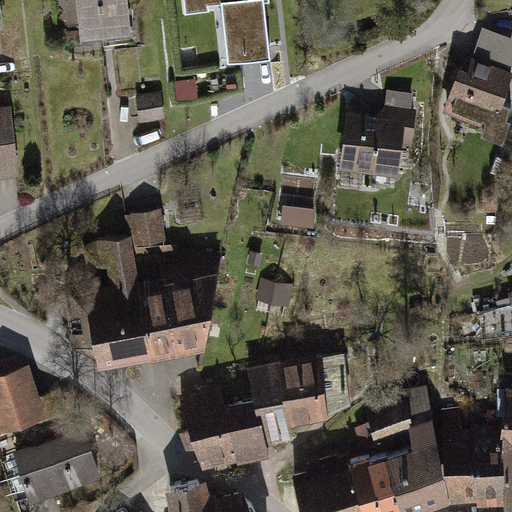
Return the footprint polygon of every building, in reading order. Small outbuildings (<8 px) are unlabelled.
[(129,0),(78,0),(83,37),(133,31),(129,0)] [(183,0),(185,11),(212,8),(211,2),(222,0),(229,59),(272,54),(265,0),(183,0)] [(511,34),(483,25),(474,53),(509,64),(511,54),(511,34)] [(511,65),(509,64),(474,53),(469,66),(459,63),(445,107),(485,120),(483,126),(500,132),(509,102),(501,99),(511,65)] [(388,87),(386,103),(412,106),(414,90),(388,87)] [(162,91),(137,95),(141,118),(166,114),(162,91)] [(377,112),(347,108),(340,164),(400,171),(404,143),(413,144),(417,106),(412,106),(386,103),(377,112)] [(0,172),(21,170),(12,104),(0,105),(0,172)] [(284,201),(282,221),(315,225),(318,205),(284,201)] [(112,279),(88,285),(100,360),(204,341),(222,250),(179,249),(179,240),(167,240),(165,207),(125,212),(129,231),(104,236),(78,248),(82,267),(109,263),(112,279)] [(296,284),(261,276),(257,297),(291,305),(296,284)] [(511,291),(507,345),(511,345),(511,382),(499,381),(494,424),(492,449),(511,450),(511,291)] [(282,361),(290,418),(352,403),(345,349),(282,361)] [(290,418),(282,361),(281,356),(249,363),(255,396),(228,399),(223,383),(180,392),(203,459),(274,446),(272,436),(292,432),(290,418)] [(31,361),(0,370),(0,428),(46,414),(31,361)] [(425,382),(361,402),(372,442),(405,432),(406,418),(406,415),(429,409),(425,382)] [(363,511),(441,489),(431,412),(406,418),(405,432),(405,443),(344,456),(343,451),(300,460),(304,474),(284,475),(294,511),(363,511)] [(511,493),(511,450),(492,449),(494,424),(438,427),(441,489),(445,499),(511,493)] [(87,426),(15,449),(31,497),(102,474),(87,426)] [(208,473),(166,486),(174,511),(253,511),(240,488),(215,494),(208,473)] [(144,511),(141,502),(129,511),(144,511)]
